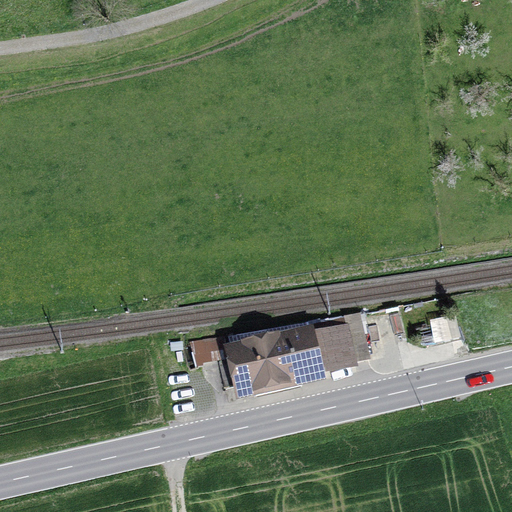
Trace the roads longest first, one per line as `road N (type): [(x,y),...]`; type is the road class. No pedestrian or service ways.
road 1 (secondary): [(511,366),(0,482)]
road 2 (track): [(242,0),(71,46),(0,55)]
